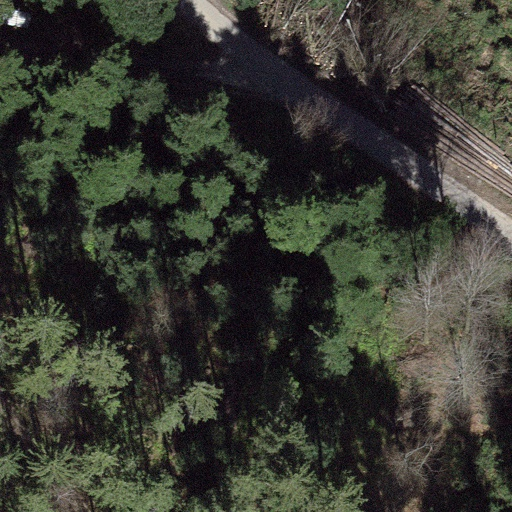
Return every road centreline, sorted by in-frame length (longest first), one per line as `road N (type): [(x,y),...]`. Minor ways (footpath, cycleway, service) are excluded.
road 1 (track): [(197,0),(292,85),(511,246)]
road 2 (track): [(0,49),(168,60),(292,85)]
